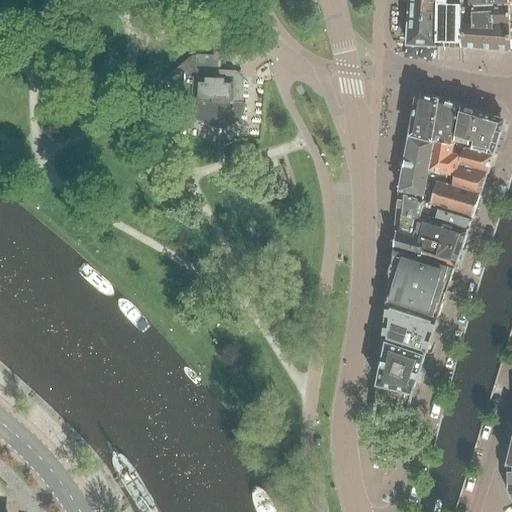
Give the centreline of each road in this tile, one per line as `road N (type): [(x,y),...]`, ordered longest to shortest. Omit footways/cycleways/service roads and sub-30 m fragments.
road 1 (unclassified): [(356,511),(342,434),(363,241),(348,70)]
road 2 (residential): [(511,133),(393,511)]
road 3 (residential): [(472,511),(511,386)]
